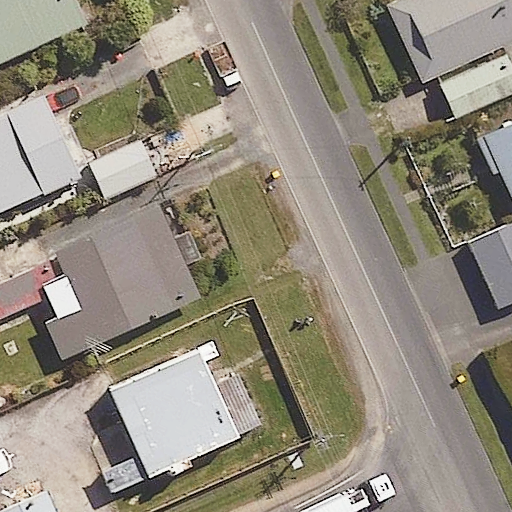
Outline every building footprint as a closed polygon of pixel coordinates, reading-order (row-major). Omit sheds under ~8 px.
[(0,0),(0,61),(86,22),(76,0),(0,0)] [(511,0),(396,0),(389,4),(423,82),(494,52),(496,57),(441,81),(457,118),(511,94),(511,0)] [(0,210),(82,174),(42,96),(0,115),(0,210)] [(511,123),(486,135),(511,192),(511,123)] [(152,136),(89,159),(103,197),(166,174),(152,136)] [(0,322),(52,300),(60,318),(48,324),(62,356),(200,296),(154,191),(52,236),(60,255),(0,281),(0,322)] [(511,300),(511,224),(470,243),(499,307),(511,300)] [(218,389),(200,349),(111,388),(140,455),(103,471),(112,493),(262,428),(240,379),(218,389)] [(54,511),(47,493),(0,511),(54,511)]
